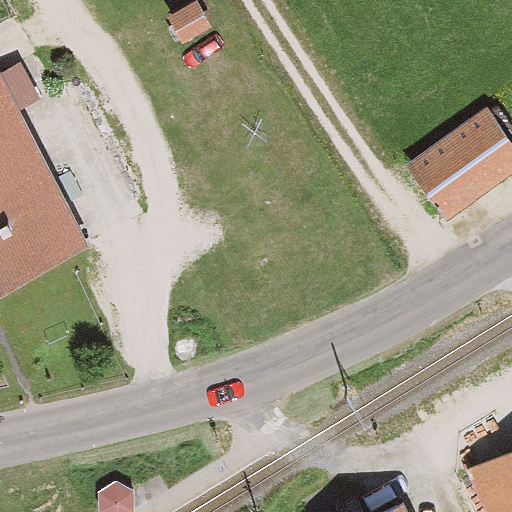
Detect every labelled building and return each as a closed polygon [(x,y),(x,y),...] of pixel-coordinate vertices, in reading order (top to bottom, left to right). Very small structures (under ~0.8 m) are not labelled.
[(0,282),(91,241),(24,96),(43,87),(26,48),(0,60),(0,58),(0,282)] [(511,120),(496,95),(406,151),(445,212),(511,169),(511,120)] [(511,511),(511,431),(471,447),(495,511),(511,511)] [(115,482),(98,492),(99,510),(103,511),(128,511),(134,509),(133,490),(115,482)] [(414,511),(403,485),(340,511),(414,511)]
